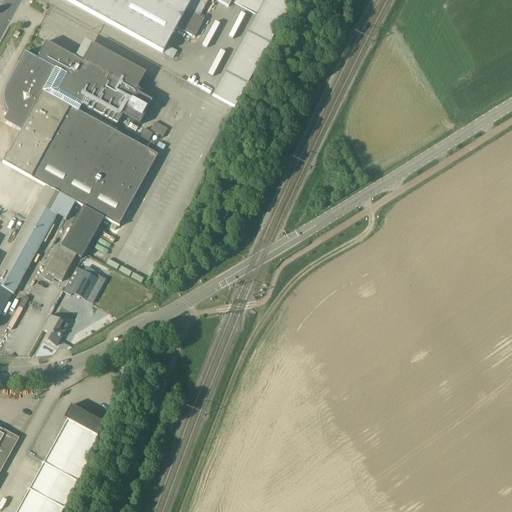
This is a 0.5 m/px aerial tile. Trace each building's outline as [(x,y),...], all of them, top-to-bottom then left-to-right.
[(65,0),(162,53),(176,28),(194,38),(204,20),(199,17),(208,0),(65,0)] [(216,98),(234,108),(293,0),(270,0),(259,19),(216,98)] [(22,37),(16,34),(13,39),(19,42),(22,37)] [(125,110),(120,119),(138,129),(145,115),(151,105),(138,97),(141,92),(136,90),(144,76),(145,74),(92,44),(82,63),(46,42),(38,56),(39,56),(128,105),(125,110)] [(120,119),(125,110),(128,105),(39,56),(37,60),(25,53),(5,89),(4,93),(4,99),(5,105),(6,109),(8,113),(3,122),(21,132),(5,161),(4,161),(2,163),(45,186),(58,193),(82,207),(104,219),(118,227),(157,156),(78,112),(82,105),(117,124),(120,119)] [(0,315),(12,293),(14,294),(57,216),(48,211),(58,193),(45,186),(0,268),(0,315)] [(82,207),(63,242),(61,247),(60,247),(43,279),(50,282),(53,277),(62,282),(76,256),(81,259),(81,260),(104,219),(82,207)] [(77,267),(63,292),(70,296),(72,293),(84,300),(84,301),(92,306),(106,280),(94,274),(95,272),(86,267),(84,271),(77,267)] [(56,346),(60,338),(68,325),(51,316),(43,331),(48,334),(44,340),(56,346)] [(64,418),(67,420),(43,464),(42,463),(42,464),(43,464),(29,490),(28,490),(29,491),(16,511),(62,511),(64,510),(65,510),(64,509),(78,483),(79,484),(79,483),(78,483),(83,474),(97,437),(102,423),(71,405),(64,418)] [(0,472),(19,439),(0,427),(0,472)]
